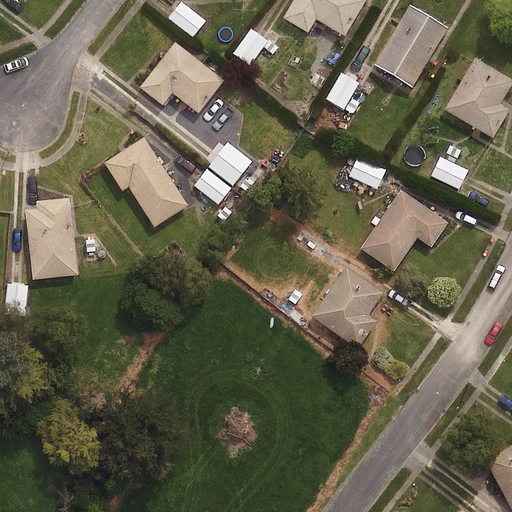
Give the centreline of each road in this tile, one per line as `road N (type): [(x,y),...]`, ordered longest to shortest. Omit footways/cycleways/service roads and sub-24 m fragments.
road 1 (residential): [(346,511),(473,344),(511,276)]
road 2 (residential): [(23,106),(106,0)]
